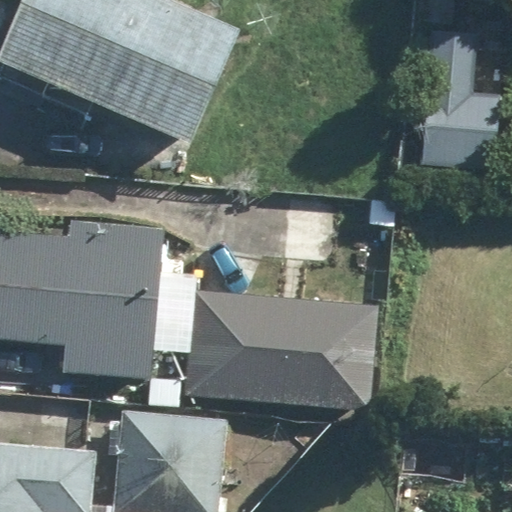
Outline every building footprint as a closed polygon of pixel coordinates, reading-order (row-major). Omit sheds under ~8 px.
[(221,45),(109,0),(16,0),(0,41),(0,91),(173,162),(221,45)] [(472,39),(424,35),(420,98),(411,97),(406,174),(488,179),(493,104),(468,103),(472,39)] [(59,248),(0,242),(0,351),(58,357),(55,385),(139,393),(154,243),(60,234),(59,248)] [(368,317),(188,296),(176,398),(356,419),(368,317)] [(83,511),(88,461),(0,453),(0,511),(211,511),(219,429),(110,420),(102,511),(83,511)]
